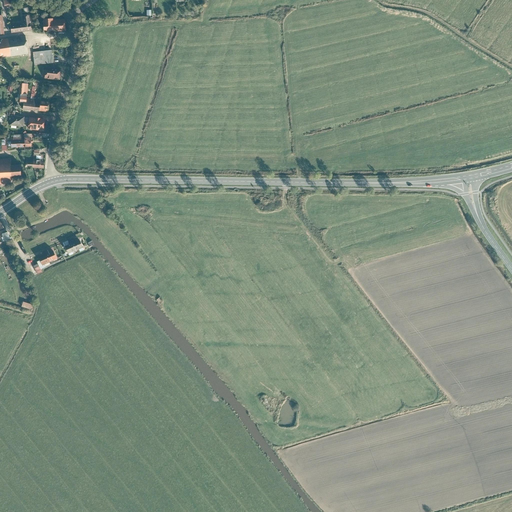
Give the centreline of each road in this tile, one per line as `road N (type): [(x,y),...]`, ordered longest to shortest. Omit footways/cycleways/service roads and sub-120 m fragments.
road 1 (secondary): [(53,180),(464,179)]
road 2 (residential): [(53,180),(50,153),(73,70),(72,36)]
road 3 (track): [(0,398),(44,302),(29,269)]
